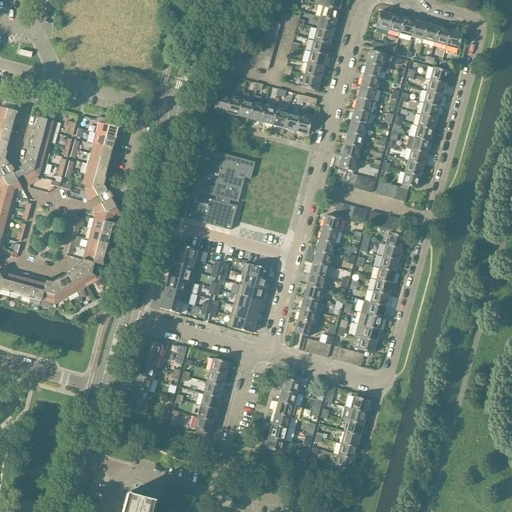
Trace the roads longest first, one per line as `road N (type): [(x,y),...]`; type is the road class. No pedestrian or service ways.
road 1 (residential): [(265,355),(370,382),(388,372),(479,28),(425,0)]
road 2 (residential): [(265,355),(366,0)]
road 3 (residential): [(13,166),(27,191),(85,208),(124,184),(141,102)]
road 4 (tertiary): [(122,315),(176,111)]
road 5 (residential): [(296,511),(127,471)]
road 6 (residential): [(122,315),(248,350)]
road 7 (tertiary): [(176,111),(201,40),(236,0)]
road 8 (tertiary): [(69,511),(102,389)]
